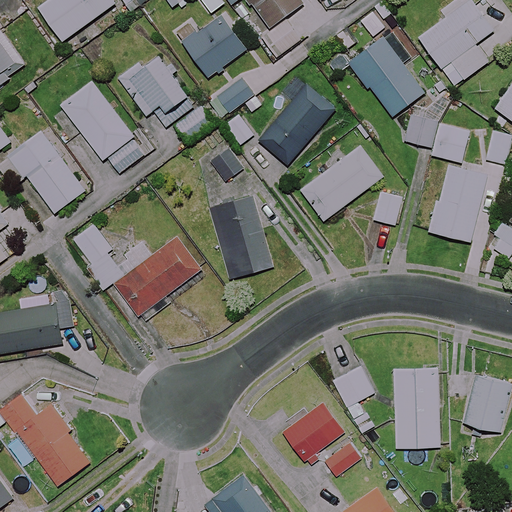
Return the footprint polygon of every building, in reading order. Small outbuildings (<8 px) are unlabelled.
[(64,42),(115,4),(112,0),(49,0),(39,8),(64,42)] [(298,0),(250,0),(256,9),(251,12),(266,35),(262,37),(275,57),(300,40),(285,18),(303,6),(298,0)] [(493,31),(471,0),(419,38),(454,87),(488,63),(475,44),(493,31)] [(246,51),(220,17),(199,33),(190,20),(174,32),(209,79),(246,51)] [(0,86),(9,81),(7,76),(24,65),(0,27),(0,86)] [(392,32),(383,39),(351,65),(394,117),(426,91),(403,63),(412,57),(392,32)] [(195,106),(159,57),(124,84),(147,115),(154,110),(166,127),(195,106)] [(252,96),(241,79),(217,97),(228,113),(252,96)] [(131,139),(135,136),(93,82),(62,105),(104,160),(107,157),(120,173),(144,155),(131,139)] [(336,109),(307,84),(259,140),(288,165),(336,109)] [(511,85),(495,109),(511,120),(511,85)] [(218,122),(203,105),(174,129),(188,146),(218,122)] [(439,123),(442,113),(415,105),(405,141),(432,149),(439,123)] [(255,135),(240,114),(226,125),(241,145),(255,135)] [(439,123),(432,149),(430,154),(461,163),(470,132),(442,124),(439,123)] [(0,150),(11,143),(0,127),(0,150)] [(511,136),(492,132),(487,159),(506,163),(511,136)] [(87,191),(44,133),(0,165),(0,167),(14,187),(29,176),(56,213),(87,191)] [(384,177),(361,146),(301,190),(324,221),(384,177)] [(243,169),(229,148),(211,160),(225,181),(243,169)] [(486,175),(448,165),(439,200),(437,200),(429,232),(470,242),(486,175)] [(401,198),(380,193),(374,220),(395,225),(401,198)] [(274,266),(252,195),(208,209),(230,280),(274,266)] [(111,249),(94,223),(73,238),(92,265),(89,267),(105,289),(124,276),(107,252),(111,249)] [(202,269),(178,237),(115,284),(140,316),(202,269)] [(74,326),(70,301),(0,312),(0,353),(62,344),(60,328),(74,326)] [(375,393),(361,366),(333,380),(347,407),(375,393)] [(439,447),(438,368),(394,369),(395,448),(439,447)] [(465,371),(448,372),(449,397),(465,396),(465,371)] [(511,383),(475,375),(464,423),(501,431),(511,383)] [(33,411),(20,394),(0,408),(0,409),(57,486),(91,461),(46,402),(33,411)] [(319,460),(314,453),(320,449),(344,432),(322,402),(284,430),(300,454),(305,460),(310,467),(319,460)] [(361,458),(348,439),(322,457),(335,477),(361,458)] [(511,441),(503,443),(505,458),(511,457),(511,441)] [(212,497),(223,511),(270,511),(243,474),(212,497)] [(0,507),(12,499),(0,481),(0,507)] [(395,511),(377,486),(341,511),(395,511)]
